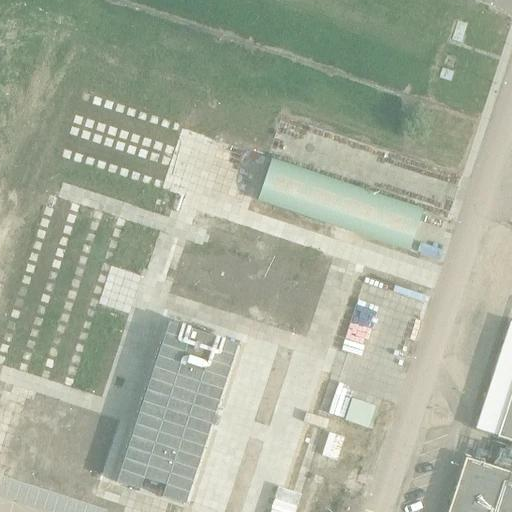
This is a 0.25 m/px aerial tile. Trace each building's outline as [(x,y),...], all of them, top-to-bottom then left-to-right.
[(270,161),(256,204),(410,254),(424,211),(270,161)] [(320,264),(298,341),(338,353),(360,275),(320,264)] [(511,322),(509,322),(474,429),(511,441),(511,322)] [(168,324),(116,483),(185,506),(237,346),(168,324)] [(1,442),(59,462),(69,434),(11,414),(1,442)] [(330,435),(323,458),(336,462),(344,440),(330,435)] [(511,511),(511,473),(491,466),(465,458),(448,511),(511,511)]
